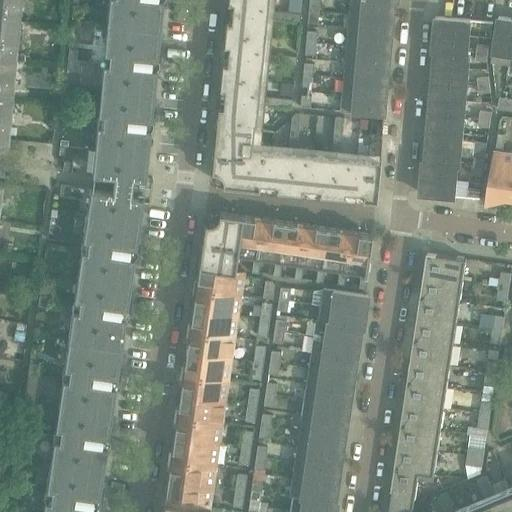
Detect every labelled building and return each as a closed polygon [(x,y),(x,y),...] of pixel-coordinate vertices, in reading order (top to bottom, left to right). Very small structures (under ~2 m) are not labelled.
[(0,0),(0,59),(14,61),(19,0),(0,0)] [(166,2),(166,0),(109,0),(107,23),(161,29),(163,2),(165,2),(166,2)] [(227,0),(211,169),(212,169),(223,183),(376,198),(379,159),(378,159),(379,146),(370,145),(369,158),(339,155),(340,142),(332,142),(331,154),(296,151),(297,138),(290,137),(288,150),(251,146),(254,122),(256,123),(258,104),(269,105),(270,97),(258,96),(262,61),(273,62),(274,54),(263,53),(266,18),(277,19),(278,11),(267,10),(267,0),(227,0)] [(319,0),(309,0),(309,11),(320,12),(322,0),(319,0)] [(394,2),(393,2),(393,1),(383,0),(349,0),(348,13),(392,17),(394,2)] [(289,20),(289,12),(278,11),(277,19),(289,20)] [(309,11),(308,23),(319,24),(320,12),(309,11)] [(300,21),(301,13),(289,12),(289,20),(300,21)] [(348,13),(347,29),(391,33),(392,17),(348,13)] [(436,17),(435,33),(470,36),(471,20),(436,17)] [(492,62),(509,64),(511,43),(511,18),(499,17),(498,23),(492,62)] [(482,21),(480,30),(492,32),(493,22),(482,21)] [(158,71),(159,71),(161,56),(160,56),(158,56),(161,29),(107,23),(104,53),(110,53),(109,64),(103,63),(101,88),(154,94),(156,71),(158,71)] [(347,29),(346,46),(390,49),(391,33),(347,29)] [(307,31),(306,42),(318,43),(319,32),(307,31)] [(435,33),(433,50),(436,50),(468,52),(470,36),(435,33)] [(306,42),(305,54),(317,55),(318,43),(306,42)] [(478,44),(477,52),(488,54),(490,46),(478,44)] [(346,46),(344,62),(388,65),(390,49),(346,46)] [(69,50),(68,60),(77,61),(78,50),(69,50)] [(436,50),(434,65),(469,68),(470,52),(468,52),(436,50)] [(477,52),(476,60),(487,62),(488,54),(477,52)] [(284,63),(285,55),(274,54),(273,62),(284,63)] [(296,64),(297,56),(285,55),(284,63),(296,64)] [(0,59),(0,139),(7,140),(14,61),(0,59)] [(344,62),(343,78),(387,82),(388,65),(344,62)] [(304,63),(303,74),(315,75),(316,64),(304,63)] [(434,65),(433,81),(467,84),(469,68),(434,65)] [(303,74),(302,86),(314,87),(315,75),(303,74)] [(477,77),(478,86),(490,84),(489,76),(477,77)] [(343,78),(341,94),(385,98),(387,82),(343,78)] [(433,81),(431,97),(466,100),(467,84),(433,81)] [(490,84),(478,86),(479,94),(491,92),(490,84)] [(97,124),(95,149),(148,155),(150,132),(152,132),(153,132),(155,117),(154,117),(152,117),(154,94),(101,88),(98,114),(104,114),(103,125),(97,124)] [(341,94),(340,110),(382,114),(384,114),(385,98),(341,94)] [(301,95),(300,107),(312,108),(313,96),(301,95)] [(280,106),(281,98),(270,97),(269,105),(280,106)] [(431,97),(430,113),(465,116),(466,100),(431,97)] [(499,97),(498,106),(499,108),(501,109),(506,110),(508,98),(499,97)] [(292,107),(293,99),(281,98),(280,106),(292,107)] [(480,109),(479,118),(491,119),(492,111),(480,109)] [(299,126),(300,113),(296,112),(292,116),(291,125),(299,126)] [(430,113),(428,129),(463,132),(465,116),(430,113)] [(341,130),(343,117),(335,116),(334,129),(341,130)] [(479,118),(478,126),(490,128),(491,119),(479,118)] [(368,120),(360,119),(359,129),(367,129),(368,120)] [(297,138),(299,126),(291,125),(290,137),(297,138)] [(340,142),(341,130),(334,129),(332,142),(340,142)] [(428,129),(427,145),(462,149),(463,132),(428,129)] [(511,152),(503,151),(506,134),(499,133),(489,199),(488,199),(488,201),(508,195),(511,195),(511,152)] [(379,146),(380,135),(376,134),(371,134),(370,145),(379,146)] [(476,141),(474,149),(486,151),(487,143),(476,141)] [(427,145),(426,161),(458,164),(460,165),(462,149),(427,145)] [(95,149),(92,174),(146,180),(148,155),(95,149)] [(474,149),(473,158),(485,159),(486,151),(474,149)] [(424,160),(422,177),(457,180),(458,164),(426,161),(424,160)] [(64,161),(63,172),(72,172),(73,162),(64,161)] [(472,166),(471,175),(483,177),(484,168),(472,166)] [(422,177),(421,193),(455,197),(457,180),(422,177)] [(137,190),(137,192),(138,192),(139,184),(138,183),(138,185),(119,182),(118,188),(137,190)] [(61,185),(60,195),(68,197),(70,186),(61,185)] [(469,188),(468,196),(479,198),(481,189),(469,188)] [(90,189),(87,210),(141,218),(144,197),(90,189)] [(138,245),(137,245),(141,218),(87,210),(83,239),(88,240),(87,251),(81,250),(78,275),(131,282),(134,260),(136,260),(137,260),(139,245),(138,245)] [(205,222),(202,243),(238,249),(242,215),(219,211),(219,212),(205,222)] [(254,257),(251,272),(258,273),(261,258),(257,258),(263,218),(242,215),(238,249),(237,254),(254,257)] [(261,258),(275,260),(273,275),(280,276),(282,261),(279,261),(284,221),(263,218),(257,258),(261,258)] [(296,263),(294,278),(301,279),(303,264),(300,264),(306,224),(284,221),(279,261),(282,261),(296,263)] [(303,264),(318,266),(316,281),(322,282),(325,267),(321,267),(328,227),(306,224),(300,264),(303,264)] [(343,270),(348,230),(328,227),(321,267),(325,267),(339,269),(337,284),(344,285),(346,271),(343,270)] [(368,258),(371,234),(348,230),(343,270),(346,271),(346,270),(361,272),(358,287),(366,289),(370,258),(368,258)] [(12,243),(4,242),(3,250),(11,251),(12,243)] [(202,243),(198,265),(235,270),(237,254),(238,249),(202,243)] [(428,252),(425,274),(464,280),(467,258),(428,252)] [(198,265),(195,287),(240,294),(244,270),(243,270),(242,271),(235,270),(198,265)] [(502,272),(499,286),(509,287),(511,273),(502,272)] [(425,274),(422,296),(461,302),(464,280),(425,274)] [(74,300),(80,300),(78,311),(73,310),(68,339),(122,347),(126,320),(127,320),(127,321),(128,321),(131,305),(129,305),(129,306),(128,305),(131,282),(78,275),(74,300)] [(265,280),(262,297),(273,298),(274,285),(271,281),(265,280)] [(49,287),(41,286),(40,294),(48,295),(49,287)] [(499,286),(497,299),(507,301),(509,287),(499,286)] [(195,287),(192,308),(237,315),(240,294),(195,287)] [(280,287),(279,298),(289,300),(290,288),(280,287)] [(323,288),(320,305),(365,311),(368,295),(365,295),(323,288)] [(40,295),(38,305),(47,307),(48,296),(40,295)] [(422,296),(418,317),(457,323),(461,302),(422,296)] [(279,298),(277,310),(287,312),(289,300),(279,298)] [(259,319),(269,320),(272,303),(262,302),(259,319)] [(320,305),(318,320),(361,327),(363,328),(365,311),(320,305)] [(192,308),(189,330),(234,337),(237,315),(192,308)] [(495,315),(493,328),(503,330),(505,316),(495,315)] [(418,317),(415,338),(454,344),(457,323),(418,317)] [(276,318),(274,330),(284,331),(286,320),(276,318)] [(259,319),(257,335),(267,336),(269,320),(259,319)] [(316,320),(313,337),(358,343),(361,327),(318,320),(316,320)] [(493,328),(491,342),(501,344),(503,330),(493,328)] [(189,330),(186,351),(231,358),(234,337),(189,330)] [(274,330),(272,342),(282,343),(284,331),(274,330)] [(313,337),(311,352),(356,359),(358,343),(313,337)] [(415,338),(412,360),(451,366),(454,344),(415,338)] [(64,368),(69,369),(68,380),(62,379),(59,404),(112,412),(115,389),(117,389),(118,390),(120,374),(119,374),(118,374),(122,347),(68,339),(64,368)] [(253,361),(263,363),(266,346),(256,344),(253,361)] [(271,350),(269,362),(279,363),(281,351),(271,350)] [(186,351),(183,373),(228,379),(231,358),(186,351)] [(311,352),(309,368),(354,375),(356,359),(311,352)] [(489,357),(487,371),(497,372),(499,359),(489,357)] [(412,360),(409,381),(448,387),(451,366),(412,360)] [(253,361),(251,378),(261,379),(263,363),(253,361)] [(269,362),(268,373),(278,375),(279,363),(269,362)] [(30,364),(28,374),(37,375),(38,365),(30,364)] [(309,368),(306,384),(351,390),(354,375),(309,368)] [(487,371),(484,385),(494,386),(497,372),(487,371)] [(183,373),(180,394),(225,401),(228,379),(183,373)] [(409,381),(405,402),(444,408),(448,387),(409,381)] [(267,382),(265,393),(275,395),(277,383),(267,382)] [(306,384),(304,400),(349,406),(351,390),(306,384)] [(247,404),(257,406),(259,389),(249,387),(247,404)] [(265,393),(263,405),(273,407),(275,395),(265,393)] [(180,394),(176,415),(222,422),(225,401),(180,394)] [(304,400),(301,415),(346,422),(349,406),(304,400)] [(482,400),(480,414),(490,415),(492,401),(482,400)] [(405,402),(402,424),(441,430),(444,408),(405,402)] [(54,439),(50,464),(103,472),(107,449),(108,449),(108,450),(109,450),(112,434),(110,434),(110,435),(109,434),(112,412),(59,404),(55,429),(61,429),(59,440),(54,439)] [(247,404),(244,420),(255,422),(257,406),(247,404)] [(262,413),(260,425),(270,426),(272,415),(262,413)] [(480,414),(478,427),(488,429),(490,415),(480,414)] [(176,415),(173,437),(218,444),(222,422),(176,415)] [(301,415),(299,431),(344,438),(346,422),(301,415)] [(402,424),(399,445),(438,451),(441,430),(402,424)] [(260,425),(259,437),(269,438),(270,426),(260,425)] [(241,447),(251,448),(253,431),(243,430),(241,447)] [(299,431),(297,447),(342,454),(344,438),(299,431)] [(173,437),(170,458),(215,465),(218,444),(173,437)] [(257,445),(256,457),(266,458),(267,446),(257,445)] [(399,445),(396,466),(435,472),(438,451),(399,445)] [(469,446),(467,455),(484,458),(485,449),(469,446)] [(241,447),(238,463),(248,465),(251,448),(241,447)] [(297,447),(294,463),(339,469),(342,454),(297,447)] [(467,455),(466,464),(482,467),(484,458),(467,455)] [(256,457),(254,468),(264,470),(266,458),(256,457)] [(170,458),(167,479),(212,486),(215,465),(170,458)] [(294,463),(292,479),(337,485),(339,469),(294,463)] [(100,495),(103,472),(50,464),(46,489),(52,490),(50,501),(45,500),(42,511),(97,511),(98,510),(99,510),(100,511),(103,495),(102,495),(101,495),(100,495)] [(392,489),(393,489),(389,511),(401,511),(414,506),(418,479),(433,482),(435,472),(396,466),(392,489)] [(237,473),(234,489),(244,491),(247,474),(237,473)] [(511,511),(511,486),(495,494),(487,475),(477,479),(485,498),(455,511),(447,492),(438,496),(444,511),(511,511)] [(253,477),(251,488),(261,490),(263,478),(253,477)] [(167,479),(164,501),(209,507),(212,486),(167,479)] [(292,479),(290,495),(292,495),(335,501),(337,485),(292,479)] [(13,484),(11,495),(20,496),(21,486),(13,484)] [(251,488),(249,500),(259,502),(261,490),(251,488)] [(234,489),(232,506),(242,507),(244,491),(234,489)] [(292,495),(289,511),(298,511),(335,511),(337,501),(335,501),(292,495)] [(208,511),(209,507),(164,501),(162,511),(208,511)]
